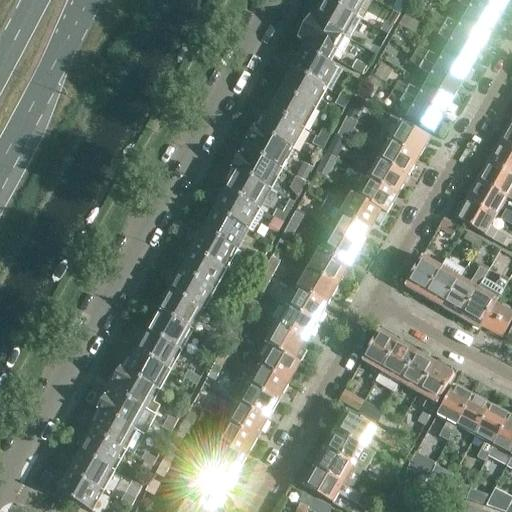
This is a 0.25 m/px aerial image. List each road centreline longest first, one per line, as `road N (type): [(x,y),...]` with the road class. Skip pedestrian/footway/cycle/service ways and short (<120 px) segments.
road 1 (tertiary): [(3,482),(274,0)]
road 2 (residential): [(374,299),(511,61)]
road 3 (residential): [(250,511),(374,299)]
road 4 (primary): [(0,160),(85,0)]
road 5 (residential): [(511,376),(374,299)]
